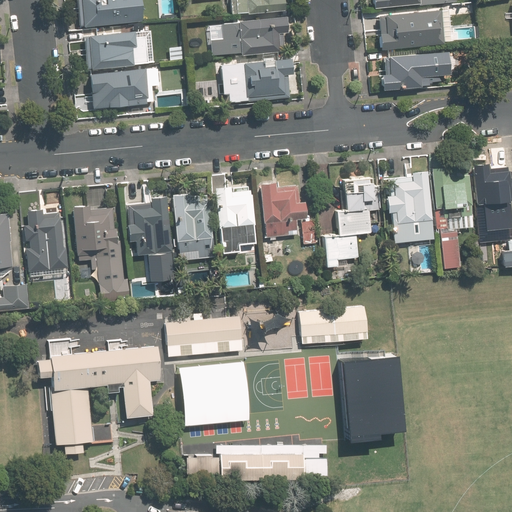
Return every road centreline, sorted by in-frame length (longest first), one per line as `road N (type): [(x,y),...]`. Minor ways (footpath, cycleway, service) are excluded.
road 1 (tertiary): [(340,128),(47,154)]
road 2 (residential): [(31,0),(47,154)]
road 3 (residential): [(326,0),(340,128)]
